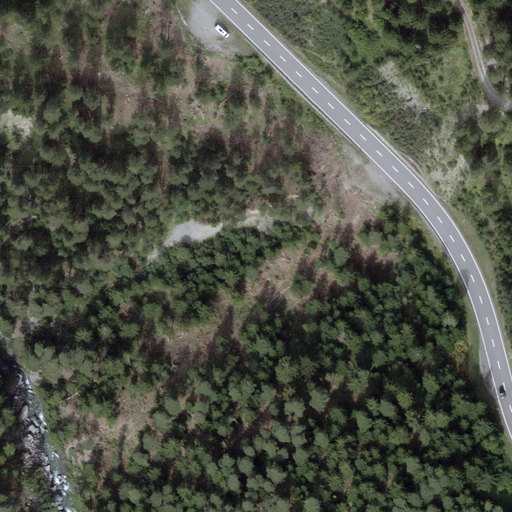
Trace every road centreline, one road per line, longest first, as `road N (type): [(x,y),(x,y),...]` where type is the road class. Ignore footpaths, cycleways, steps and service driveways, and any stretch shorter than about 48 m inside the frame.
road 1 (primary): [(511,407),(473,278),(452,239),(398,171),(222,0)]
road 2 (track): [(511,107),(491,95),(459,0)]
